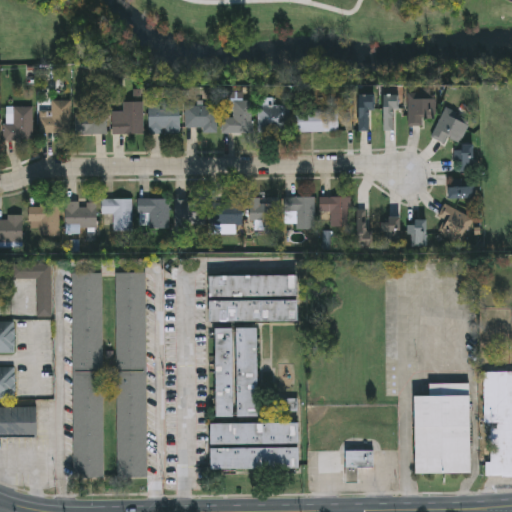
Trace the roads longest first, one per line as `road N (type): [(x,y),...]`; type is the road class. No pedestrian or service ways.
road 1 (secondary): [(0,498),(49,511),(511,508)]
road 2 (residential): [(411,178),(379,165),(63,167),(0,185)]
